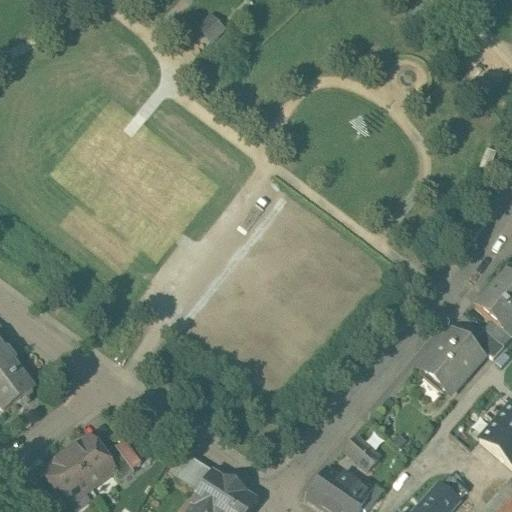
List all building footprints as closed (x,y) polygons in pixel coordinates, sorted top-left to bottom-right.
[(444,0),(465,22),(489,0),(444,0)] [(506,275),(488,296),(487,295),(474,310),(491,324),(501,333),(502,332),(511,340),(511,339),(511,278),(506,273),(505,275),(506,275)] [(501,333),(491,324),(483,333),(502,350),(511,340),(502,332),(501,333)] [(502,350),(483,333),(472,345),(492,362),(502,350)] [(481,360),(452,335),(419,372),(448,398),(481,360)] [(0,414),(2,417),(32,396),(10,367),(13,364),(6,355),(0,354),(0,353),(0,414)] [(511,408),(509,406),(494,425),(511,440),(511,408)] [(511,440),(494,425),(478,443),(511,472),(511,440)] [(392,446),(377,433),(364,448),(354,440),(342,453),(367,474),(392,446)] [(102,458),(88,441),(64,459),(89,493),(113,475),(114,474),(102,458)] [(133,475),(114,449),(102,458),(114,474),(113,475),(120,485),(133,475)] [(89,493),(64,459),(40,477),(43,480),(58,501),(66,511),(89,493)] [(211,475),(187,459),(174,480),(198,495),(211,475)] [(372,497),(342,476),(338,480),(326,472),(305,503),(306,503),(318,511),(368,511),(373,507),(381,496),(376,493),(372,497)] [(249,511),(256,503),(211,475),(198,495),(190,508),(195,511),(249,511)] [(465,494),(447,479),(438,489),(456,505),(465,494)] [(43,480),(33,487),(49,508),(58,501),(43,480)] [(511,486),(509,484),(482,511),(506,511),(511,506),(511,486)] [(438,489),(417,511),(449,511),(456,505),(438,489)]
